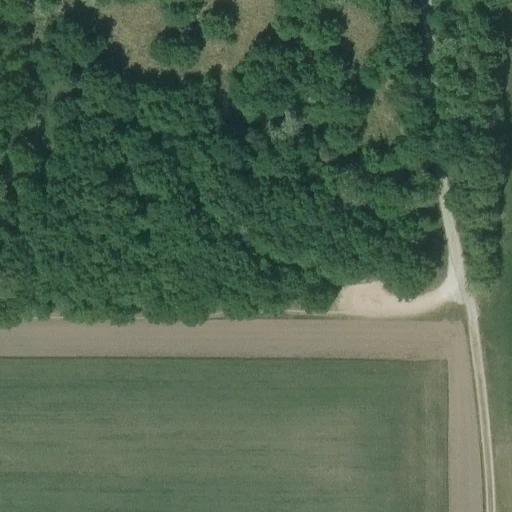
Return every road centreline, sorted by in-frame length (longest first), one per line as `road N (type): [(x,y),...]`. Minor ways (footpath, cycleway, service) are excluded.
road 1 (track): [(463,283),(438,167),(425,0)]
road 2 (track): [(489,511),(463,283)]
